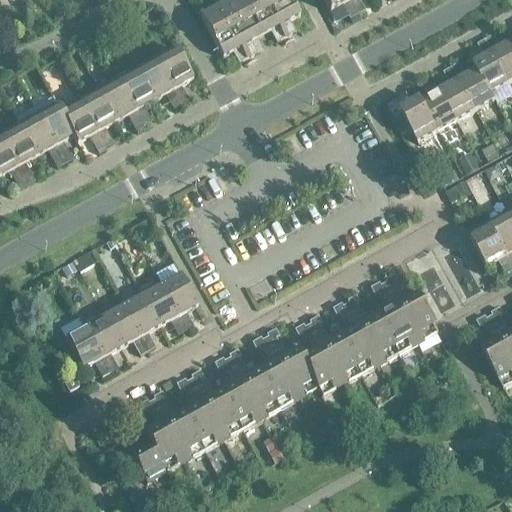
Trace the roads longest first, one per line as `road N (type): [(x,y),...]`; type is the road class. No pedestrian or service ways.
road 1 (residential): [(0,262),(240,129)]
road 2 (residential): [(240,129),(467,0)]
road 3 (residential): [(0,70),(131,0)]
road 4 (residential): [(240,129),(170,0)]
